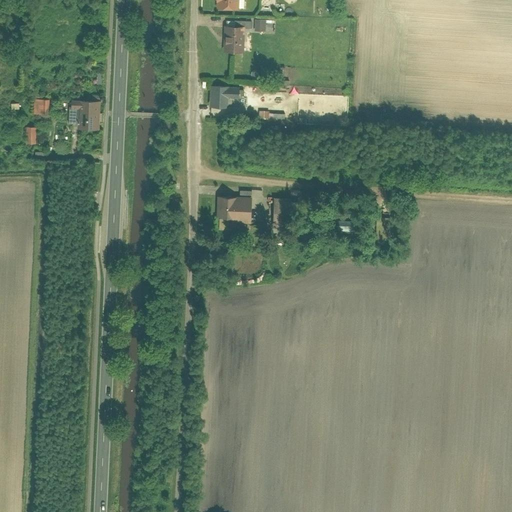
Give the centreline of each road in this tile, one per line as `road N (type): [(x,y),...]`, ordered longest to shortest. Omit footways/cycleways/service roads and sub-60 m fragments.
road 1 (tertiary): [(99,511),(123,0)]
road 2 (unclassified): [(175,511),(195,0)]
road 3 (track): [(192,176),(511,199)]
